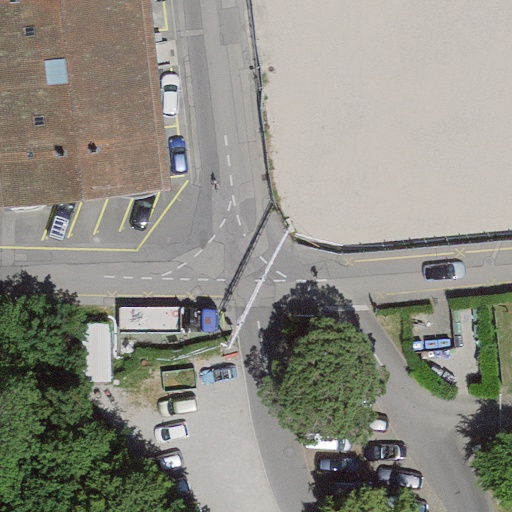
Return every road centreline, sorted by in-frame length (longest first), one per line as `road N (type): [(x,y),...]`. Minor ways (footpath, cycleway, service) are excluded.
road 1 (residential): [(212,0),(235,230),(248,283)]
road 2 (residential): [(248,283),(329,286),(511,270)]
road 3 (unclassified): [(0,280),(248,283)]
